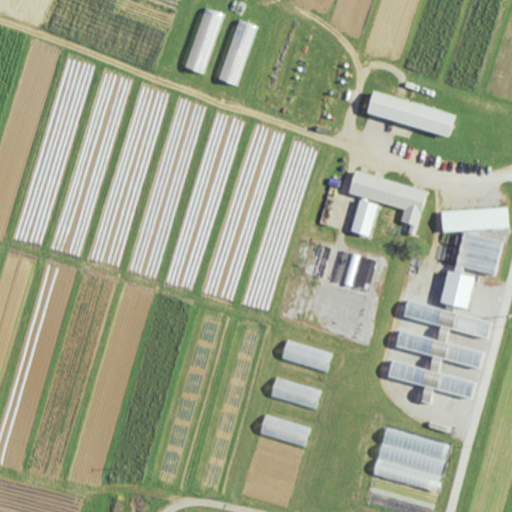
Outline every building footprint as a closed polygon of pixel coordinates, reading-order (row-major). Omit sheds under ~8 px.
[(188,68),(207,73),(223,12),(204,7),(188,68)] [(258,25),(239,19),(220,79),(239,85),(258,25)] [(369,113),(451,136),(457,114),(375,91),(369,113)] [(416,234),(409,232),(412,222),(402,220),(405,208),(369,197),(368,200),(378,204),(369,235),(353,230),(361,198),(362,199),(363,196),(350,192),(357,169),(429,190),(416,234)] [(445,230),(443,210),(508,206),(510,226),(445,230)] [(501,251),(463,242),(465,232),(503,241),(501,251)] [(304,267),(294,264),(302,238),(312,241),(304,267)] [(312,274),(305,272),(314,241),(321,243),(312,274)] [(498,262),(460,253),(462,243),(501,252),(498,262)] [(323,277),(315,275),(324,245),(332,247),(323,277)] [(341,282),(333,279),(342,249),(350,252),(341,282)] [(352,284),(344,282),(353,252),(361,254),(352,284)] [(496,273),(466,266),(464,273),(477,276),(469,307),(442,301),(450,269),(456,271),(460,254),(498,263),(496,273)] [(302,322),(279,314),(291,277),(314,283),(302,322)] [(397,347),(433,354),(436,338),(400,331),(397,347)] [(477,366),(480,350),(448,345),(447,355),(446,360),(477,366)] [(473,397),(476,381),(431,371),(432,369),(393,360),(389,377),(426,385),(423,401),(430,402),(433,388),(473,397)]
